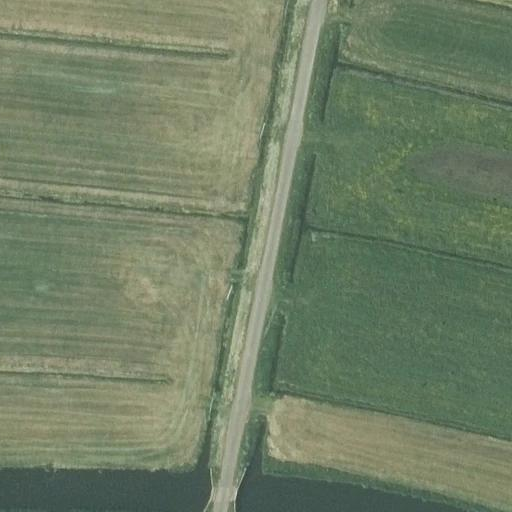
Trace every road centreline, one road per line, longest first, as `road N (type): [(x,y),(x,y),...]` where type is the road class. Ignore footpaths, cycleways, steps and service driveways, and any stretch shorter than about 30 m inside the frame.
road 1 (unclassified): [(222,511),(322,0)]
road 2 (track): [(32,403),(211,405),(305,418)]
